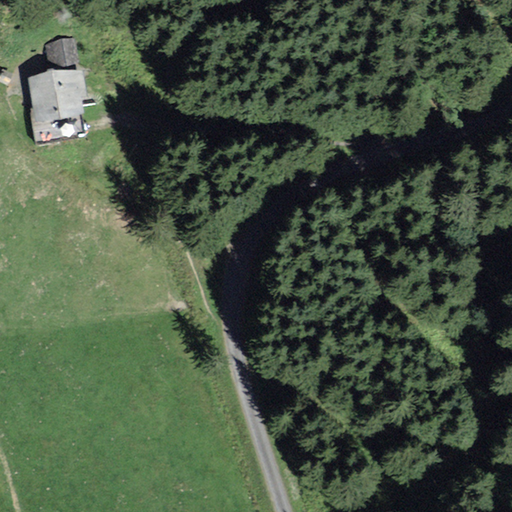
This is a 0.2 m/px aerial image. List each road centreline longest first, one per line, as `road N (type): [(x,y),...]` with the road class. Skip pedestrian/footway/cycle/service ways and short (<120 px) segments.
road 1 (unclassified): [(284,511),(231,327),(250,235),(271,209),(330,174),(511,107)]
road 2 (track): [(383,153),(171,129)]
